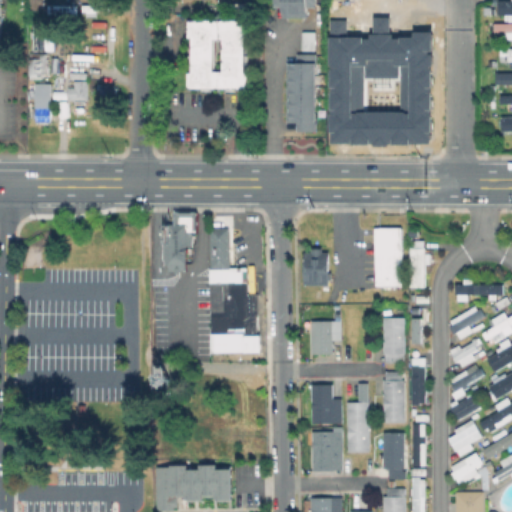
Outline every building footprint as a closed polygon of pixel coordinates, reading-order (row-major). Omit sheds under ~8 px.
[(313,0),(271,0),(271,7),(279,7),(279,17),(305,17),(305,7),(314,7),(313,0)] [(511,0),(511,19),(510,19),(510,14),(500,13),(500,0),(511,0)] [(244,19),(188,19),(189,87),(244,87),(244,19)] [(511,22),(511,31),(496,31),(496,22),(511,22)] [(48,25),(48,50),(36,50),(37,25),(48,25)] [(300,49),(313,49),(313,31),(300,31),(300,49)] [(511,48),(511,61),(504,61),(505,55),(501,55),(502,48),(511,48)] [(49,57),(49,73),(42,73),(42,77),(31,77),(31,52),(46,52),(46,57),(49,57)] [(284,62),(285,122),(294,122),(295,130),(315,130),(314,61),(284,62)] [(511,71),(511,79),(497,79),(497,71),(511,71)] [(88,82),(88,99),(73,99),(72,86),(79,86),(79,82),(88,82)] [(117,87),(117,99),(102,99),(102,83),(115,83),(115,87),(117,87)] [(52,86),(52,103),(36,103),(36,86),(52,86)] [(511,103),(501,103),(501,93),(511,93),(511,103)] [(33,123),(47,123),(48,109),(33,108),(33,123)] [(511,131),(503,131),(503,116),(511,116),(511,131)] [(198,212),(198,233),(194,233),(194,246),(187,246),(187,271),(181,271),(181,272),(176,272),(176,271),(169,271),(169,223),(176,223),(176,212),(198,212)] [(373,227),(400,227),(400,285),(373,285),(373,227)] [(259,295),(259,353),(212,353),(213,229),(232,229),(231,271),(250,271),(250,295),(259,295)] [(423,263),(428,263),(428,252),(423,252),(422,240),(408,240),(409,287),(423,286),(423,263)] [(302,251),(309,251),(309,247),(320,247),(320,251),(327,251),(327,284),(302,284),(302,251)] [(466,294),(502,293),(501,283),(454,283),(455,300),(466,300),(466,294)] [(455,338),(471,331),(468,324),(482,317),(477,305),(447,318),(455,338)] [(491,326),(480,332),(486,343),(511,330),(511,313),(505,317),(502,311),(487,319),(491,326)] [(407,318),(406,363),(386,363),(386,318),(407,318)] [(341,322),(341,340),(335,340),(335,353),(314,353),(314,322),(341,322)] [(423,356),(409,357),(410,403),(424,402),(423,356)] [(445,378),(454,397),(464,393),(461,386),(482,376),(476,364),(445,378)] [(511,369),(485,384),(493,398),(511,387),(511,369)] [(407,372),(406,422),(386,422),(386,372),(407,372)] [(371,385),(370,451),(350,451),(350,401),(362,401),(362,385),(371,385)] [(343,416),(330,422),(314,422),(314,386),(335,386),(335,395),(343,395),(343,416)] [(479,406),(471,392),(448,406),(456,419),(479,406)] [(479,420),(485,432),(511,417),(511,395),(493,405),(496,410),(479,420)] [(88,404),(88,419),(79,419),(79,404),(88,404)] [(447,437),(457,455),(471,448),(468,442),(480,436),(471,418),(452,428),(454,433),(447,437)] [(423,464),(423,422),(410,422),(411,464),(423,464)] [(340,430),(311,430),(311,469),(341,469),(340,430)] [(403,431),(382,431),(382,467),(387,467),(387,478),(404,478),(403,431)] [(448,467),(458,484),(477,472),(474,467),(481,462),(474,451),(448,467)] [(498,460),(502,467),(494,471),(499,480),(511,473),(511,454),(511,453),(498,460)] [(189,466),(189,470),(200,470),(200,467),(220,467),(220,469),(231,469),(231,500),(215,500),(215,497),(203,497),(203,501),(186,501),(186,496),(178,496),(178,510),(157,510),(157,468),(172,468),(172,466),(189,466)] [(423,511),(423,477),(410,477),(409,511),(423,511)] [(403,511),(404,487),(383,487),(382,511),(403,511)] [(482,511),(482,490),(453,491),(453,511),(482,511)] [(309,511),(340,511),(341,497),(309,497),(309,511)]
